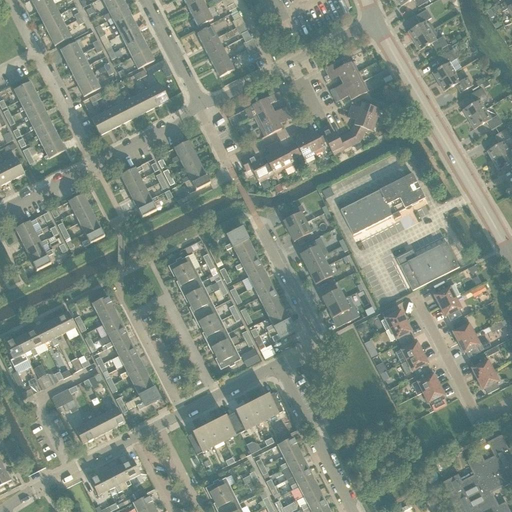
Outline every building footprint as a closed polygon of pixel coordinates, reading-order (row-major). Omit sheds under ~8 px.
[(30,0),(37,13),(53,4),(51,0),(30,0)] [(125,5),(122,0),(106,0),(102,2),(108,14),(125,5)] [(199,0),(187,6),(192,17),(207,10),(201,0),(199,0)] [(397,0),(401,7),(412,0),(413,0),(418,8),(429,2),(428,0),(397,0)] [(508,10),(511,15),(511,0),(510,0),(499,7),(503,13),(508,10)] [(43,24),(59,16),(53,4),(37,13),(43,24)] [(114,25),(131,17),(125,5),(108,14),(103,16),(106,22),(111,20),(114,25)] [(192,17),(198,28),(212,21),(207,10),(192,17)] [(430,24),(428,24),(427,25),(425,22),(431,18),(426,10),(415,16),(420,25),(408,32),(414,42),(433,30),(430,24)] [(49,35),(65,27),(59,16),(43,24),(49,35)] [(114,25),(119,37),(137,28),(131,17),(114,25)] [(96,28),(98,33),(103,31),(109,28),(107,23),(96,28)] [(65,27),(49,35),(54,47),(71,39),(65,27)] [(197,35),(202,46),(217,38),(211,27),(197,35)] [(119,37),(121,41),(125,48),(142,39),(137,28),(119,37)] [(414,42),(419,51),(432,44),(436,52),(447,45),(442,36),(436,40),(434,37),(435,36),(436,35),(433,30),(414,42)] [(222,49),(217,38),(202,46),(208,57),(222,49)] [(125,48),(131,59),(148,50),(142,39),(125,48)] [(60,52),(66,63),(83,55),(77,43),(60,52)] [(228,60),(222,49),(208,57),(214,68),(228,60)] [(131,59),(136,71),(154,62),(148,50),(131,59)] [(451,51),(440,58),(445,66),(432,73),(438,83),(455,73),(450,63),(456,59),(451,51)] [(89,66),(83,55),(66,63),(72,75),(89,66)] [(214,68),(219,78),(233,71),(228,60),(214,68)] [(345,67),(342,61),(325,70),(331,81),(339,77),(341,81),(360,71),(355,62),(345,67)] [(94,78),(89,66),(72,75),(78,86),(94,78)] [(152,66),(146,70),(149,76),(155,73),(152,66)] [(365,81),(360,71),(341,81),(343,85),(330,92),(333,97),(365,81)] [(461,81),(455,73),(438,83),(444,93),(456,85),(461,93),(472,86),(467,78),(461,81)] [(78,86),(84,98),(100,89),(94,78),(78,86)] [(348,96),(351,101),(370,91),(365,81),(333,97),(336,103),(348,96)] [(35,93),(30,83),(14,91),(19,101),(35,93)] [(160,86),(148,92),(157,108),(168,102),(160,86)] [(481,89),(470,95),(475,104),(463,111),(468,120),(486,110),(482,102),(487,99),(481,89)] [(145,114),(157,108),(148,92),(137,97),(145,114)] [(250,108),(255,118),(271,110),(268,104),(283,96),(281,92),(250,108)] [(19,101),(22,107),(23,109),(20,110),(21,113),(24,111),(40,103),(35,93),(19,101)] [(134,119),(145,114),(137,97),(126,103),(134,119)] [(45,113),(40,103),(24,111),(28,118),(24,120),(26,122),(29,121),(45,113)] [(115,109),(123,125),(134,119),(126,103),(115,109)] [(351,107),(350,112),(376,121),(379,111),(362,104),(360,110),(351,107)] [(271,110),(255,118),(259,128),(291,112),(288,107),(274,114),(271,110)] [(112,131),(123,125),(115,109),(103,114),(112,131)] [(492,119),(486,110),(468,120),(474,130),(486,123),(491,131),(502,124),(497,116),(492,119)] [(259,128),(265,138),(282,129),(279,124),(293,117),(291,112),(259,128)] [(355,126),(351,132),(360,143),(367,131),(372,132),(376,121),(350,112),(348,117),(356,121),(355,126)] [(50,122),(45,113),(29,121),(32,127),(29,129),(31,132),(34,130),(50,122)] [(103,114),(92,120),(100,137),(112,131),(103,114)] [(55,132),(50,122),(34,130),(37,137),(34,139),(36,142),(39,140),(55,132)] [(302,130),(315,158),(325,153),(321,145),(327,142),(321,131),(311,136),(307,128),(302,130)] [(327,142),(333,156),(349,148),(344,136),(338,139),(335,134),(330,136),(326,128),(321,131),(327,142)] [(301,155),(305,163),(315,158),(302,130),(296,133),(300,141),(291,146),(296,157),(301,155)] [(505,130),(494,136),(499,145),(487,152),(493,161),(510,151),(505,142),(510,139),(505,130)] [(60,142),(55,132),(39,140),(44,150),(60,142)] [(344,136),(349,148),(360,143),(351,132),(344,136)] [(9,133),(3,136),(7,144),(13,141),(9,133)] [(65,152),(60,142),(44,150),(47,157),(44,158),(45,161),(48,159),(49,160),(65,152)] [(194,153),(189,142),(173,150),(177,157),(172,160),(174,163),(179,161),(194,153)] [(284,171),(294,166),(294,165),(296,164),(295,161),(292,162),(291,160),(296,157),(291,146),(281,151),(277,143),(271,146),(284,171)] [(14,144),(4,149),(6,154),(16,149),(14,144)] [(274,176),(284,171),(271,146),(266,148),(270,157),(260,161),(269,178),(274,176)] [(511,154),(510,151),(493,161),(499,171),(511,164),(511,166),(511,154)] [(200,163),(194,153),(179,161),(184,171),(200,163)] [(256,164),(252,155),(241,161),(246,172),(252,169),(259,183),(269,178),(260,161),(256,164)] [(16,158),(4,164),(12,181),(24,175),(16,158)] [(184,184),(189,181),(205,173),(200,163),(184,171),(187,177),(182,180),(184,184)] [(0,184),(1,187),(12,181),(4,164),(0,166),(0,184)] [(120,177),(125,187),(141,179),(138,173),(143,171),(141,167),(136,169),(136,168),(120,177)] [(189,181),(192,186),(192,187),(187,190),(189,195),(210,184),(205,173),(189,181)] [(397,213),(424,200),(423,199),(411,175),(340,211),(352,236),(391,216),(393,220),(400,217),(397,213)] [(147,190),(141,179),(125,187),(131,198),(147,190)] [(131,198),(136,208),(152,200),(147,190),(131,198)] [(179,205),(189,200),(186,194),(176,199),(179,205)] [(89,206),(83,195),(68,203),(74,214),(89,206)] [(157,198),(152,200),(136,208),(141,219),(157,211),(154,204),(159,201),(157,198)] [(94,216),(89,206),(74,214),(79,224),(94,216)] [(289,232),(307,223),(303,214),(305,213),(302,207),(291,212),(293,217),(284,222),(289,232)] [(99,227),(94,216),(79,224),(84,234),(99,227)] [(14,230),(20,241),(35,233),(32,227),(37,224),(36,220),(30,223),(30,222),(14,230)] [(312,233),(307,223),(289,232),(294,242),(312,233)] [(84,234),(86,238),(88,241),(82,244),(84,248),(105,238),(99,227),(84,234)] [(226,250),(232,247),(247,239),(242,229),(227,237),(231,244),(225,247),(226,250)] [(41,230),(35,233),(20,241),(25,251),(40,244),(37,237),(43,234),(41,230)] [(46,240),(40,244),(25,251),(30,262),(45,254),(42,247),(48,245),(47,244),(55,240),(54,237),(46,240)] [(60,238),(55,240),(56,242),(59,247),(63,245),(60,238)] [(247,239),(232,247),(226,250),(227,251),(233,248),(237,257),(252,249),(247,239)] [(445,243),(409,261),(406,254),(396,260),(396,259),(395,259),(412,291),(458,268),(445,243)] [(305,266),(322,257),(324,256),(319,246),(317,247),(300,256),(305,266)] [(191,247),(185,250),(188,255),(193,252),(191,247)] [(258,260),(252,249),(237,257),(241,264),(235,267),(237,270),(242,267),(258,260)] [(51,251),(45,254),(30,262),(36,272),(51,265),(47,257),(53,254),(51,251)] [(172,274),(173,273),(176,279),(195,270),(188,257),(182,260),(181,258),(175,261),(176,263),(168,267),(172,274)] [(310,275),(327,267),(322,257),(305,266),(310,275)] [(263,270),(258,260),(242,267),(248,278),(263,270)] [(474,266),(469,269),(471,274),(477,271),(474,266)] [(327,267),(310,275),(315,285),(332,277),(327,267)] [(195,270),(176,279),(180,286),(178,286),(181,293),(201,283),(195,270)] [(268,280),(263,270),(248,278),(253,288),(268,280)] [(253,288),(258,298),(273,291),(268,280),(253,288)] [(181,293),(185,299),(186,299),(189,305),(208,296),(201,283),(181,293)] [(217,284),(210,288),(213,293),(219,290),(217,284)] [(439,307),(455,298),(460,296),(454,285),(449,288),(449,287),(448,287),(449,288),(447,289),(444,284),(433,289),(436,295),(434,296),(433,295),(439,307)] [(338,290),(322,298),(327,309),(343,300),(338,290)] [(279,301),(273,291),(258,298),(264,309),(279,301)] [(191,312),(192,315),(194,319),(214,308),(208,296),(189,305),(193,311),(191,312)] [(92,305),(97,316),(113,308),(107,297),(92,305)] [(327,309),(332,319),(338,316),(343,325),(359,317),(349,298),(343,300),(327,309)] [(457,303),(455,298),(439,307),(444,318),(445,318),(445,317),(446,316),(449,322),(461,316),(458,310),(460,309),(460,310),(461,310),(460,309),(461,308),(458,303),(457,303)] [(284,311),(279,301),(264,309),(269,319),(284,311)] [(405,321),(400,310),(399,310),(399,311),(398,312),(395,307),(383,312),(386,318),(384,319),(384,318),(383,318),(384,320),(381,322),(386,332),(405,321)] [(118,318),(113,308),(97,316),(103,326),(118,318)] [(199,324),(202,331),(221,321),(214,308),(194,319),(198,325),(199,324)] [(266,329),(268,332),(289,322),(284,311),(269,319),(272,325),(266,329)] [(58,319),(65,334),(76,328),(68,314),(58,319)] [(103,326),(108,336),(123,329),(118,318),(103,326)] [(58,319),(48,324),(55,339),(65,334),(58,319)] [(468,324),(468,323),(467,324),(467,325),(466,325),(463,320),(452,326),(454,331),(453,332),(452,331),(452,332),(457,343),(474,335),(471,330),(472,329),(469,324),(468,324)] [(206,337),(204,338),(207,344),(227,334),(221,321),(202,331),(206,337)] [(395,341),(396,341),(395,340),(397,339),(400,344),(411,338),(408,333),(410,332),(411,333),(405,321),(386,332),(391,342),(395,340),(395,341)] [(274,343),(280,340),(295,332),(289,322),(268,332),(274,343)] [(500,322),(494,325),(497,330),(503,328),(500,322)] [(37,330),(45,344),(51,341),(54,347),(58,345),(55,339),(48,324),(37,330)] [(128,339),(123,329),(108,336),(100,340),(103,347),(105,346),(107,349),(113,346),(128,339)] [(37,330),(27,335),(34,349),(45,344),(37,330)] [(207,344),(210,351),(212,350),(215,356),(234,347),(233,346),(230,340),(227,334),(207,344)] [(17,340),(24,354),(31,351),(34,357),(38,355),(34,349),(27,335),(17,340)] [(474,335),(457,343),(463,354),(464,354),(463,353),(465,352),(468,358),(479,352),(477,346),(478,346),(479,346),(479,345),(480,345),(477,339),(476,340),(474,335)] [(236,337),(230,340),(233,346),(239,343),(236,337)] [(400,350),(406,361),(422,353),(416,342),(415,342),(416,343),(414,344),(411,338),(400,344),(403,350),(401,351),(400,350)] [(133,349),(128,339),(113,346),(118,357),(133,349)] [(265,349),(260,339),(255,341),(260,351),(265,349)] [(17,340),(6,345),(13,360),(10,361),(14,368),(28,361),(24,354),(17,340)] [(215,356),(218,363),(217,364),(220,370),(229,366),(229,368),(235,365),(234,364),(241,360),(234,347),(215,356)] [(139,359),(133,349),(118,357),(121,363),(117,365),(119,369),(124,367),(139,359)] [(413,371),(416,376),(428,370),(425,365),(427,364),(427,365),(428,364),(422,353),(406,361),(406,362),(403,364),(408,374),(412,373),(412,372),(413,371)] [(470,368),(476,379),(492,371),(490,366),(491,366),(488,360),(487,361),(487,360),(486,360),(486,361),(485,362),(482,356),(470,362),(473,368),(471,369),(471,368),(470,368)] [(139,359),(124,367),(126,372),(120,376),(122,381),(129,377),(144,369),(139,359)] [(65,364),(57,368),(63,380),(71,376),(65,364)] [(39,379),(46,376),(41,367),(34,371),(39,379)] [(149,380),(144,369),(129,377),(134,387),(149,380)] [(417,396),(422,393),(438,385),(432,374),(432,375),(430,376),(428,370),(416,376),(417,377),(414,378),(416,382),(411,385),(417,396)] [(482,391),(483,390),(482,390),(484,389),(487,394),(498,388),(495,383),(497,382),(498,383),(498,382),(499,381),(496,375),(495,376),(492,371),(476,379),(482,391)] [(15,374),(11,376),(19,392),(21,391),(23,390),(15,374)] [(27,382),(29,386),(32,394),(33,396),(41,392),(34,379),(27,382)] [(154,390),(149,380),(134,387),(139,398),(154,390)] [(424,399),(427,404),(428,405),(428,404),(428,403),(430,402),(433,407),(427,410),(429,413),(446,405),(441,397),(443,396),(444,396),(438,385),(422,393),(425,398),(424,399)] [(24,398),(32,394),(29,386),(23,390),(21,391),(24,398)] [(68,390),(53,398),(58,409),(63,407),(66,413),(76,408),(68,390)] [(139,398),(142,404),(136,407),(139,411),(160,400),(154,390),(139,398)] [(257,400),(267,420),(283,412),(274,393),(263,399),(262,397),(257,400)] [(247,407),(256,426),(267,420),(257,400),(251,403),(251,405),(247,407)] [(231,415),(240,434),(256,426),(247,407),(246,405),(240,409),(241,410),(231,415)] [(107,415),(114,429),(125,424),(117,409),(107,415)] [(104,435),(114,429),(107,415),(96,420),(104,435)] [(213,422),(214,424),(223,442),(240,434),(231,415),(223,419),(222,417),(213,422)] [(93,440),(104,435),(96,420),(86,425),(93,440)] [(203,427),(213,447),(223,442),(214,424),(210,426),(209,424),(203,427)] [(75,431),(82,445),(93,440),(86,425),(75,431)] [(187,437),(197,456),(213,447),(203,427),(197,430),(198,432),(187,437)] [(510,511),(506,503),(499,507),(491,490),(504,483),(506,487),(511,483),(511,448),(509,450),(502,436),(488,443),(495,457),(486,462),(482,455),(467,463),(474,476),(463,482),(459,476),(440,485),(447,499),(451,497),(455,504),(450,506),(453,511),(510,511)] [(277,446),(282,457),(297,449),(292,439),(277,446)] [(282,457),(286,464),(280,467),(282,470),(288,467),(303,460),(297,449),(282,457)] [(121,466),(129,481),(140,475),(132,460),(121,466)] [(308,470),(303,460),(288,467),(293,477),(308,470)] [(111,471),(118,486),(125,483),(127,487),(131,485),(129,481),(121,466),(111,471)] [(313,480),(308,470),(293,477),(296,484),(291,487),(292,491),(298,488),(313,480)] [(101,476),(108,491),(115,488),(118,494),(121,492),(118,486),(111,471),(101,476)] [(0,475),(0,487),(11,482),(6,473),(0,475)] [(108,491),(101,476),(90,481),(98,497),(108,491)] [(250,476),(242,480),(245,485),(252,482),(250,476)] [(209,496),(210,495),(213,501),(232,492),(225,479),(219,482),(218,480),(212,483),(213,485),(205,489),(209,496)] [(318,490),(313,480),(298,488),(303,498),(318,490)] [(137,499),(146,495),(144,489),(135,494),(137,499)] [(324,500),(318,490),(303,498),(307,505),(301,507),(303,511),(309,508),(324,500)] [(224,511),(239,505),(232,492),(213,501),(217,508),(215,508),(216,511),(224,511)] [(125,499),(128,504),(134,501),(131,496),(125,499)] [(133,504),(136,511),(144,511),(153,508),(148,497),(133,504)] [(125,499),(122,501),(116,504),(118,509),(128,504),(125,499)] [(326,511),(329,511),(324,500),(309,508),(310,511),(326,511)]
